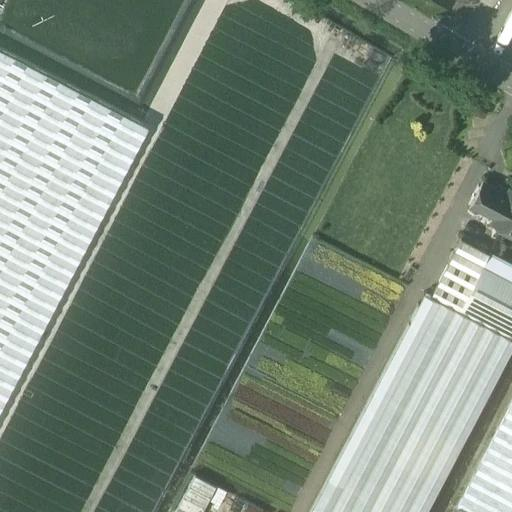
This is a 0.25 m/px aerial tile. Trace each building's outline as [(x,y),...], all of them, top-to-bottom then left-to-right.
[(0,406),(147,124),(142,122),(0,47),(0,406)] [(511,189),(509,188),(506,195),(496,190),(497,188),(483,181),(470,205),(494,218),(491,222),(511,232),(511,189)] [(511,263),(459,236),(429,294),(511,336),(511,263)] [(423,511),(511,342),(511,336),(424,291),(307,511),(423,511)] [(511,511),(511,401),(454,511),(511,511)] [(173,511),(200,511),(216,484),(195,473),(173,511)]
